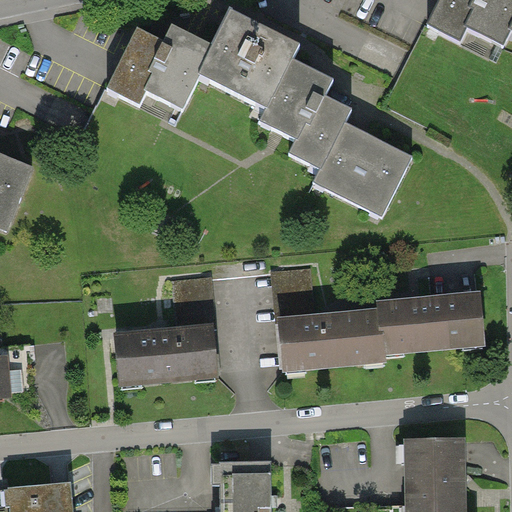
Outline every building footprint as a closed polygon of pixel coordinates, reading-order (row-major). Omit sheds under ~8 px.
[(132,0),(126,0),(111,3),(113,13),(134,9),(132,0)] [(511,0),(441,0),(428,28),(463,46),(470,32),(504,49),(511,34),(511,0)] [(311,74),(292,64),(299,50),(264,32),(232,15),(215,49),(186,35),(173,28),(164,45),(139,32),(108,92),(141,109),(148,95),(183,112),(200,79),(267,113),(261,125),(296,142),(289,156),(323,174),(316,186),(382,220),(413,159),(379,142),(347,126),(354,112),(325,98),(332,84),(311,74)] [(0,230),(8,234),(34,171),(0,157),(0,230)] [(278,326),(283,373),(331,368),(387,362),(386,356),(432,351),(482,346),(477,299),(381,309),(382,315),(278,326)] [(115,341),(120,389),(218,380),(213,332),(115,341)] [(464,511),(463,485),(462,443),(408,445),(410,511),(464,511)] [(274,511),(274,482),(274,465),(221,465),(221,511),(274,511)] [(73,511),(71,485),(8,491),(10,511),(73,511)]
